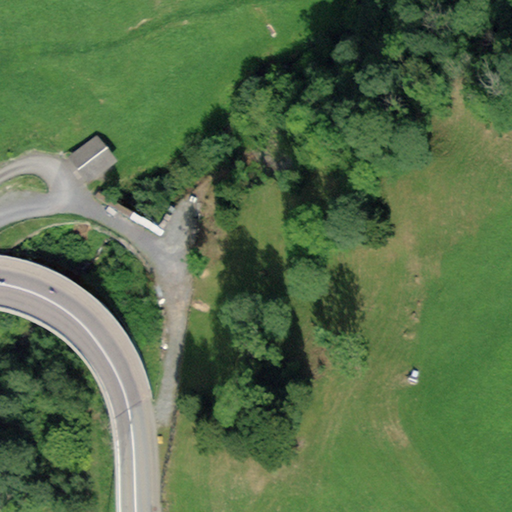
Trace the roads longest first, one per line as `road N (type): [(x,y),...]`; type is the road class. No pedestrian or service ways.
road 1 (primary): [(0,284),(55,304),(108,358),(130,411),(136,511)]
road 2 (track): [(64,205),(108,216),(168,260),(177,328),(163,415)]
